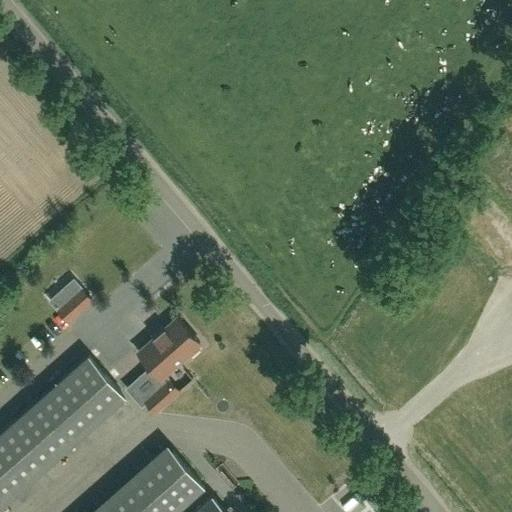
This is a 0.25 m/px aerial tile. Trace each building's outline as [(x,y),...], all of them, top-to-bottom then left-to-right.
[(447,256),(432,266),(444,282),(458,273),(447,256)] [(49,301),(58,311),(68,323),(94,300),(83,288),(75,278),(49,301)] [(171,291),(136,314),(145,328),(157,320),(154,315),(177,300),(171,291)] [(203,336),(181,311),(141,345),(163,370),(188,348),(192,349),(200,342),(200,338),(203,336)] [(95,352),(0,432),(0,509),(133,398),(95,352)] [(0,430),(59,381),(46,366),(0,404),(0,430)] [(175,394),(165,383),(146,400),(156,411),(175,394)] [(214,496),(208,501),(195,511),(228,511),(221,504),(214,496)]
